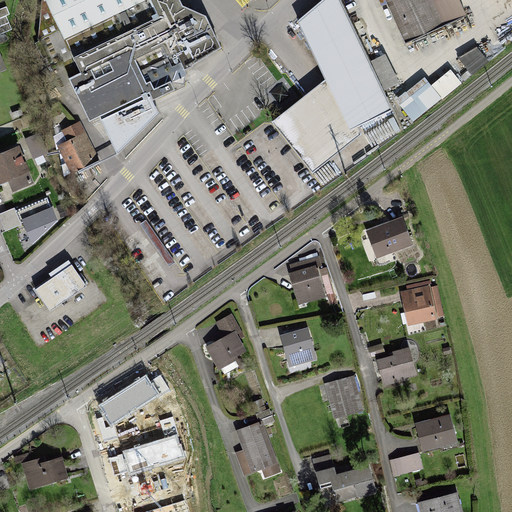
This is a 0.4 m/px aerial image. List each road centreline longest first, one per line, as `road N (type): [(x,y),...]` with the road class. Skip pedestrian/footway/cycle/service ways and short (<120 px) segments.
road 1 (residential): [(0,456),(400,169)]
road 2 (unclassified): [(17,281),(300,0)]
road 3 (track): [(511,80),(400,169)]
